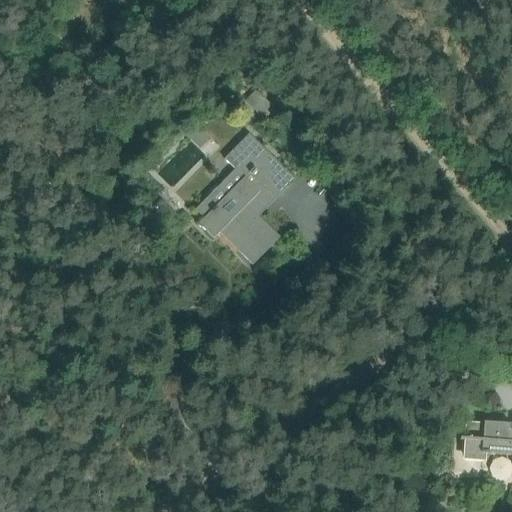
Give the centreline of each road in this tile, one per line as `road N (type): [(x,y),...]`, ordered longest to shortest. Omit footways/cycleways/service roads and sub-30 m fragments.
road 1 (residential): [(146,511),(511,252)]
road 2 (residential): [(511,236),(305,0)]
